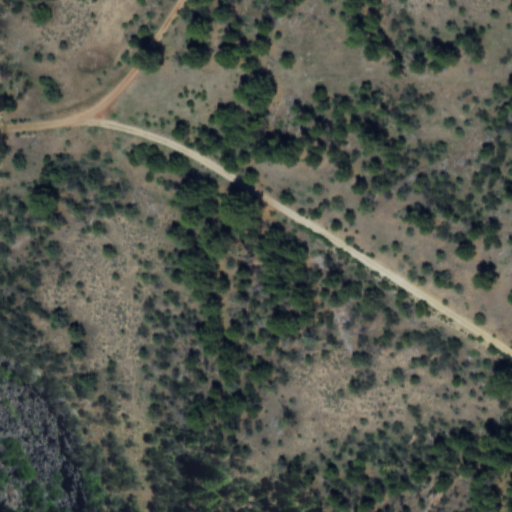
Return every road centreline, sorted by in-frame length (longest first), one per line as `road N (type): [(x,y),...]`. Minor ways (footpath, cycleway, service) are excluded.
road 1 (track): [(0,128),(76,124),(158,139),(277,203),(511,354)]
road 2 (track): [(178,0),(146,49),(76,124)]
